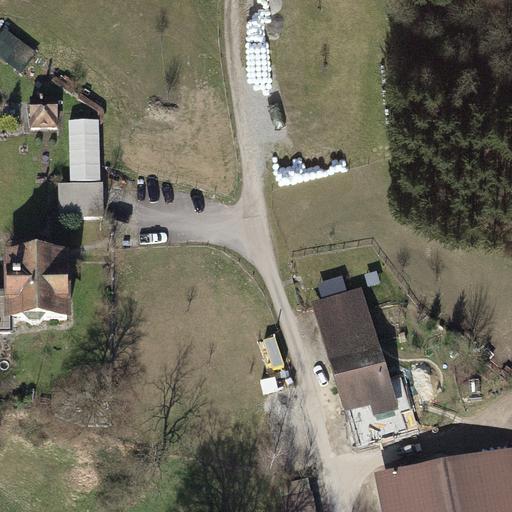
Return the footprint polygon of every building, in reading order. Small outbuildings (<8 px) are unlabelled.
[(30,99),(30,130),(58,130),(58,99),(30,99)] [(69,123),(71,184),(101,183),(99,122),(69,123)] [(103,185),(58,186),(59,220),(104,219),(103,185)] [(70,253),(3,254),(4,293),(0,292),(0,335),(13,336),(13,323),(25,323),(28,326),(39,326),(42,323),(71,322),(70,253)] [(321,284),(325,299),(350,291),(346,276),(321,284)] [(362,290),(311,305),(346,417),(371,409),(374,419),(400,411),(362,290)] [(511,511),(511,451),(375,477),(382,511),(511,511)] [(309,480),(279,486),(284,511),(316,511),(313,493),(312,494),(309,480)]
